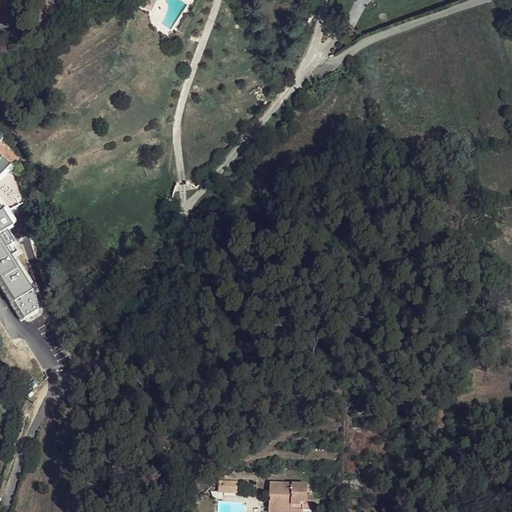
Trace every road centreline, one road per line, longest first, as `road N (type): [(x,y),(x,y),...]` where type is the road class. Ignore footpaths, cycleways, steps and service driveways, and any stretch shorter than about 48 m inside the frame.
road 1 (residential): [(2,511),(46,404),(101,364),(173,253),(183,204)]
road 2 (residential): [(183,204),(306,75),(365,42),(477,0)]
road 3 (residential): [(183,204),(176,115),(218,0)]
